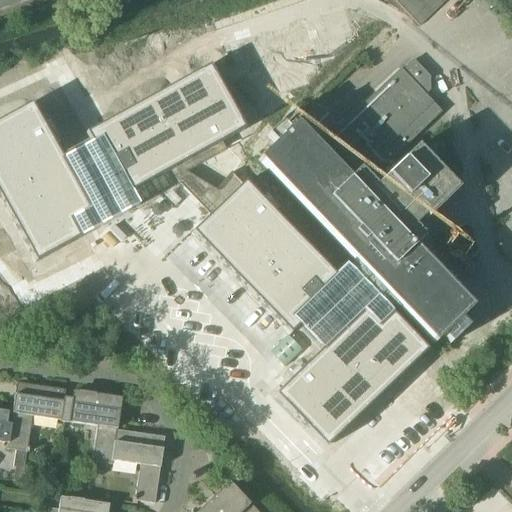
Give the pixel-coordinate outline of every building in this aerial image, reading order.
[(30,102),(0,118),(0,199),(34,261),(181,180),(211,211),(190,231),(288,333),(296,325),(319,349),(273,393),(324,446),(426,349),(329,247),(383,196),(451,258),(500,203),(396,108),(388,117),(364,95),(407,47),(354,0),(350,0),(240,122),(208,64),(84,132),(90,142),(61,158),(30,102)] [(393,0),(419,27),(446,0),(393,0)] [(60,423),(65,423),(68,399),(64,398),(65,391),(16,384),(12,413),(14,414),(9,444),(8,444),(7,449),(29,453),(29,449),(27,449),(32,417),(60,421),(60,423)] [(112,465),(112,461),(111,461),(116,431),(117,431),(122,399),(74,392),(73,400),(68,399),(65,423),(69,424),(69,423),(97,427),(93,458),(90,458),(90,462),(112,465)] [(0,442),(8,444),(9,444),(14,414),(12,413),(0,411),(0,442)] [(111,461),(112,461),(140,466),(135,496),(133,496),(133,501),(154,504),(164,438),(117,431),(116,431),(111,461)] [(15,468),(13,481),(24,482),(26,469),(24,469),(15,468)] [(257,511),(229,482),(227,484),(198,511),(257,511)] [(47,511),(107,511),(109,505),(60,498),(58,510),(48,509),(47,511)]
